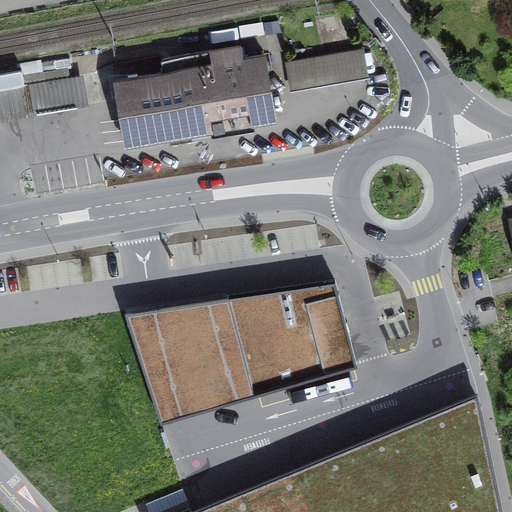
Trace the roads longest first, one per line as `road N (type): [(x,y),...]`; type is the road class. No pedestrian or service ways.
road 1 (secondary): [(345,190),(280,187),(0,230)]
road 2 (secondary): [(345,190),(354,222),(399,245),(428,235),(449,199)]
